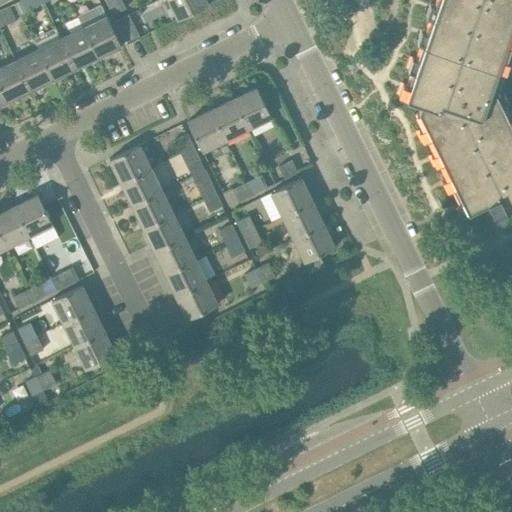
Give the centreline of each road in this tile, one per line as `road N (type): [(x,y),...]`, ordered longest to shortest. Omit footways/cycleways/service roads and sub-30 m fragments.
road 1 (unclassified): [(473,392),(290,19)]
road 2 (tertiary): [(473,392),(227,511)]
road 3 (residential): [(54,135),(290,19)]
road 4 (residential): [(154,342),(54,135)]
road 5 (tertiary): [(321,511),(489,429)]
